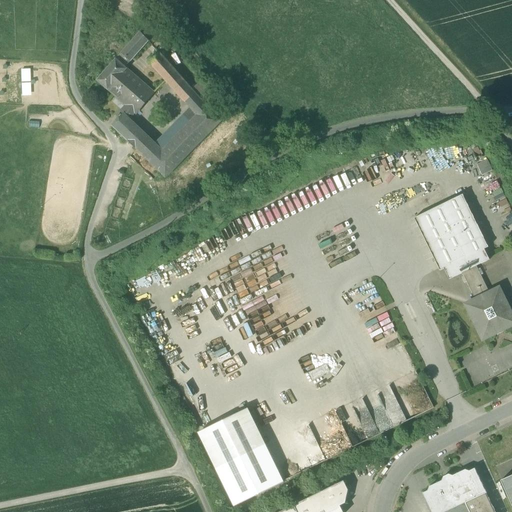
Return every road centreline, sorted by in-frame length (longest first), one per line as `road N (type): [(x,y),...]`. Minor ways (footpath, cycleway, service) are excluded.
road 1 (residential): [(89,260),(270,155),(344,127),(511,108)]
road 2 (unclassified): [(208,511),(90,279),(89,260)]
road 3 (residential): [(82,0),(71,79),(113,142),(86,242),(89,260)]
road 4 (residential): [(511,408),(419,454),(390,482),(381,511)]
road 5 (unknown): [(203,396),(339,326)]
road 6 (track): [(489,110),(388,0)]
